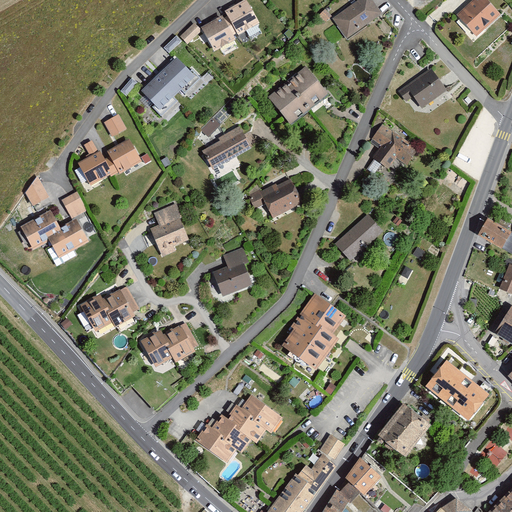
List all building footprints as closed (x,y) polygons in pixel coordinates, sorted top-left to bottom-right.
[(363,0),(333,20),(346,41),(382,18),(370,0),(363,0)] [(477,0),(458,17),(476,38),(500,18),(484,0),(477,0)] [(201,28),(215,52),(259,28),(246,4),(201,28)] [(182,40),(188,46),(202,33),(195,27),(182,40)] [(176,59),(140,92),(160,114),(196,80),(176,59)] [(305,69),(269,101),(292,127),(328,95),(305,69)] [(432,70),(397,93),(405,105),(413,99),(422,111),(447,94),(432,70)] [(118,117),(105,125),(113,139),(127,132),(118,117)] [(222,141),(201,153),(213,175),(255,151),(241,126),(220,138),(222,141)] [(389,150),(373,173),(389,184),(401,168),(408,173),(421,154),(395,135),(391,140),(383,135),(378,142),(389,150)] [(77,165),(92,190),(117,175),(120,179),(145,165),(130,139),(107,152),(112,160),(104,164),(92,144),(86,148),(91,157),(77,165)] [(445,178),(465,190),(471,181),(451,169),(445,178)] [(38,177),(25,196),(33,210),(51,200),(38,177)] [(266,205),(273,220),(303,206),(291,181),(275,188),(253,199),(258,209),(266,205)] [(78,193),(61,202),(71,221),(88,213),(78,193)] [(150,231),(162,257),(175,252),(173,247),(187,242),(178,221),(182,219),(176,205),(155,214),(160,227),(150,231)] [(50,243),(59,260),(89,245),(77,222),(62,230),(52,212),(21,229),(34,252),(50,243)] [(367,216),(334,244),(350,262),(383,233),(367,216)] [(511,232),(488,218),(479,235),(502,248),(511,232)] [(511,232),(502,248),(511,253),(511,232)] [(227,267),(213,273),(224,299),(252,287),(243,265),(249,263),(243,248),(223,256),(227,267)] [(511,264),(510,264),(500,289),(511,294),(511,264)] [(79,309),(96,335),(112,324),(117,331),(142,315),(126,289),(106,302),(101,294),(79,309)] [(295,331),(283,349),(317,373),(340,342),(334,335),(348,318),(314,295),(291,328),(295,331)] [(511,345),(511,375),(509,378),(511,380),(511,306),(497,334),(511,345)] [(160,332),(140,344),(156,370),(174,359),(177,364),(201,350),(186,326),(164,339),(160,332)] [(490,394),(447,360),(426,386),(469,421),(490,394)] [(195,442),(228,464),(237,452),(243,456),(252,443),(258,447),(267,433),(272,437),(284,420),(254,399),(245,412),(238,408),(230,420),(222,415),(213,428),(207,425),(195,442)] [(404,406),(378,440),(406,460),(432,427),(404,406)] [(331,435),(321,450),(336,460),(346,445),(341,442),(331,435)] [(499,464),(509,452),(492,438),(482,450),(499,464)] [(296,474),(268,511),(302,511),(336,467),(324,454),(311,470),(306,465),(296,474)] [(337,490),(323,511),(344,511),(352,502),(360,494),(365,496),(381,477),(360,459),(346,479),(349,483),(340,492),(337,490)] [(511,511),(511,490),(489,511),(511,511)] [(442,508),(437,511),(473,511),(457,499),(442,508)]
